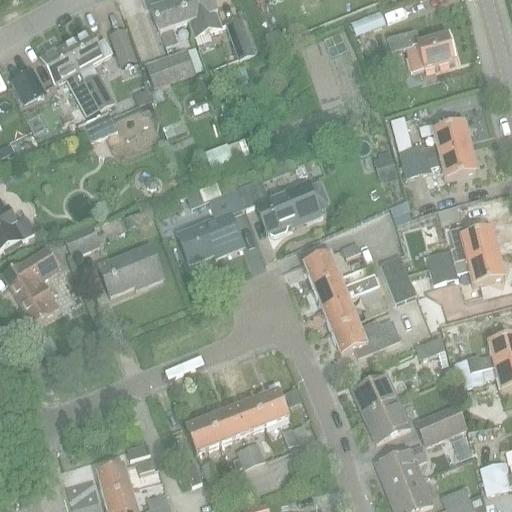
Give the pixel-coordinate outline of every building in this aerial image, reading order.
[(208,0),(192,0),(179,5),(187,29),(187,28),(192,44),(220,34),(208,0)] [(187,29),(179,5),(150,15),(158,39),(159,38),(164,53),(176,49),(171,34),(187,29)] [(350,26),(355,38),(384,27),(379,14),(350,26)] [(225,29),(238,65),(255,59),(242,24),(240,24),(225,29)] [(124,36),(110,41),(120,71),(135,66),(124,36)] [(386,44),(390,58),(405,53),(411,77),(454,66),(448,41),(418,49),(415,36),(386,44)] [(78,77),(77,77),(99,115),(113,108),(97,80),(96,80),(91,70),(111,59),(103,45),(94,50),(88,38),(64,52),(78,77)] [(64,52),(40,65),(54,90),(64,85),(85,122),(99,115),(77,77),(78,77),(64,52)] [(143,70),(151,94),(192,80),(184,55),(143,70)] [(232,73),(213,80),(217,89),(235,82),(237,86),(247,82),(242,69),(232,73)] [(32,75),(10,87),(22,109),(44,97),(32,75)] [(151,94),(148,95),(161,134),(166,145),(184,138),(180,127),(178,127),(174,116),(165,106),(160,91),(151,94)] [(145,94),(132,99),(136,108),(149,103),(145,94)] [(81,127),(90,146),(117,134),(108,115),(81,127)] [(403,122),(386,127),(393,157),(397,156),(411,152),(403,122)] [(431,127),(419,130),(422,139),(431,136),(433,136),(431,127)] [(397,156),(401,170),(471,156),(464,128),(433,136),(431,136),(435,150),(424,152),(423,149),(411,152),(397,156)] [(9,149),(0,153),(0,159),(1,162),(13,155),(9,149)] [(388,156),(380,159),(388,186),(396,183),(388,156)] [(471,156),(401,170),(405,183),(431,176),(429,172),(440,170),(445,187),(477,178),(471,156)] [(148,181),(145,185),(145,190),(149,193),(154,192),(156,189),(156,184),(152,181),(148,181)] [(259,185),(236,194),(243,214),(254,209),(266,237),(267,237),(274,241),(285,236),(287,229),(294,226),(293,223),(301,220),(303,227),(318,221),(305,189),(267,204),(259,185)] [(214,225),(176,240),(187,268),(216,257),(215,255),(222,252),(225,258),(240,252),(227,220),(243,214),(236,194),(222,200),(218,189),(200,196),(204,207),(206,206),(214,225)] [(404,208),(389,214),(395,230),(410,224),(404,208)] [(0,209),(0,255),(20,244),(33,237),(25,222),(14,227),(6,214),(3,215),(0,209)] [(455,211),(437,216),(440,228),(458,223),(455,211)] [(137,216),(123,222),(127,232),(141,226),(137,216)] [(468,230),(449,235),(454,255),(451,255),(455,269),(465,266),(466,269),(498,259),(491,234),(470,239),(468,230)] [(64,244),(72,262),(99,252),(91,233),(64,244)] [(341,253),(345,263),(359,258),(355,248),(341,253)] [(137,288),(136,286),(143,284),(145,289),(161,283),(148,251),(97,272),(109,300),(137,288)] [(8,291),(25,319),(32,330),(58,314),(41,285),(59,274),(45,253),(20,268),(19,267),(1,279),(8,291)] [(428,274),(430,280),(456,272),(455,269),(451,255),(417,264),(415,256),(403,259),(408,279),(428,274)] [(301,269),(311,292),(338,281),(328,258),(301,269)] [(456,272),(430,280),(432,288),(457,282),(457,279),(468,276),(472,293),(504,284),(498,259),(466,269),(465,266),(455,269),(456,272)] [(399,260),(389,264),(397,283),(407,280),(399,260)] [(389,264),(380,267),(387,287),(397,283),(389,264)] [(407,280),(397,283),(404,303),(414,299),(407,280)] [(311,292),(320,314),(347,303),(347,304),(358,300),(357,299),(376,291),(372,281),(355,289),(354,288),(343,293),(338,281),(311,292)] [(397,283),(387,287),(395,307),(404,303),(397,283)] [(357,299),(358,300),(362,310),(380,302),(376,291),(357,299)] [(320,314),(329,336),(356,327),(347,304),(347,303),(320,314)] [(356,327),(329,336),(339,361),(354,355),(357,364),(400,347),(391,326),(379,331),(377,326),(359,333),(356,327)] [(477,362),(466,365),(473,392),(484,389),(484,386),(481,375),(492,372),(511,367),(511,341),(486,348),(489,362),(478,365),(477,362)] [(415,352),(420,365),(447,354),(441,342),(415,352)] [(466,365),(453,368),(457,382),(460,395),(473,392),(466,365)] [(492,372),(481,375),(484,386),(495,383),(499,397),(511,393),(511,367),(492,372)] [(446,371),(436,376),(441,386),(450,381),(446,371)] [(351,395),(363,421),(397,406),(385,379),(351,395)] [(295,393),(284,398),(290,411),(301,406),(295,393)] [(278,395),(256,404),(269,430),(289,422),(278,395)] [(256,404),(235,412),(245,439),(269,430),(256,404)] [(397,406),(363,421),(375,448),(409,431),(397,406)] [(414,426),(420,439),(461,421),(456,408),(414,426)] [(235,412),(212,421),(221,449),(245,439),(235,412)] [(221,449),(212,421),(185,432),(195,459),(221,449)] [(461,421),(420,439),(425,452),(467,434),(461,421)] [(282,438),(288,452),(298,448),(293,434),(282,438)] [(126,454),(129,464),(149,459),(147,448),(126,454)] [(257,448),(247,452),(254,471),(265,466),(257,448)] [(254,471),(247,452),(236,457),(243,475),(254,471)] [(375,469),(385,496),(420,482),(415,469),(426,465),(421,452),(375,469)] [(136,468),(138,478),(154,474),(151,464),(136,468)] [(201,470),(206,485),(217,480),(212,466),(201,470)] [(201,487),(193,467),(183,470),(191,491),(201,487)] [(504,468),(491,471),(498,498),(511,495),(510,492),(511,490),(511,479),(507,481),(504,468)] [(95,478),(102,500),(130,492),(124,470),(95,478)] [(491,471),(479,473),(483,489),(485,501),(498,498),(491,471)] [(420,482),(385,496),(391,511),(423,511),(431,509),(420,482)] [(102,500),(105,511),(135,511),(130,492),(102,500)] [(441,502),(444,511),(450,511),(469,504),(464,493),(441,502)] [(145,503),(147,511),(158,511),(168,510),(165,498),(145,503)] [(469,504),(450,511),(484,511),(481,500),(469,504)]
